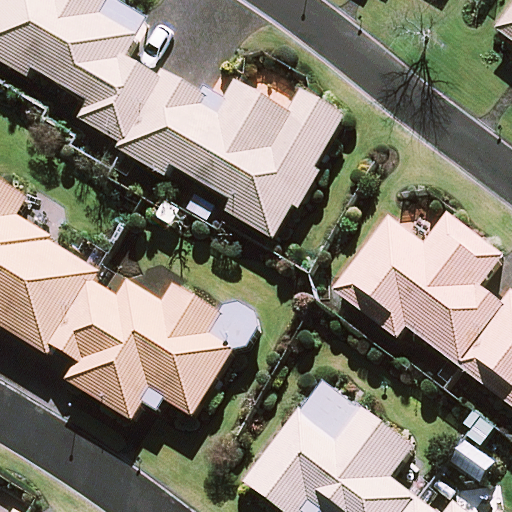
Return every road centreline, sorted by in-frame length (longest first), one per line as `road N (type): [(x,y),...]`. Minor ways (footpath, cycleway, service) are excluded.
road 1 (unclassified): [(272,0),(511,178)]
road 2 (residential): [(0,418),(150,511)]
